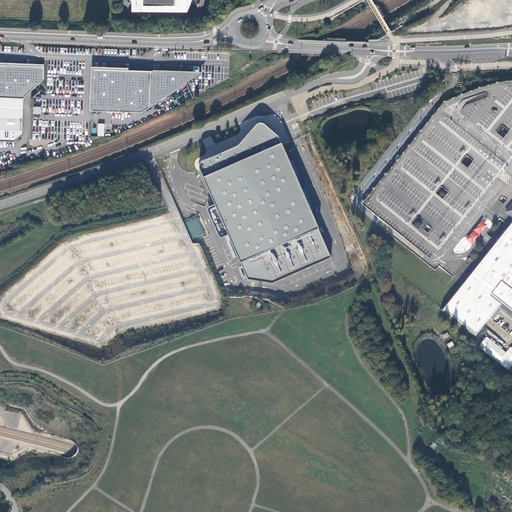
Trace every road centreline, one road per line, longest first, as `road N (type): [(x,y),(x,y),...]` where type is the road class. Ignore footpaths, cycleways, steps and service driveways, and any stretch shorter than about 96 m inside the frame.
road 1 (unclassified): [(370,49),(349,77),(320,81),(0,205)]
road 2 (secondary): [(0,33),(189,41)]
